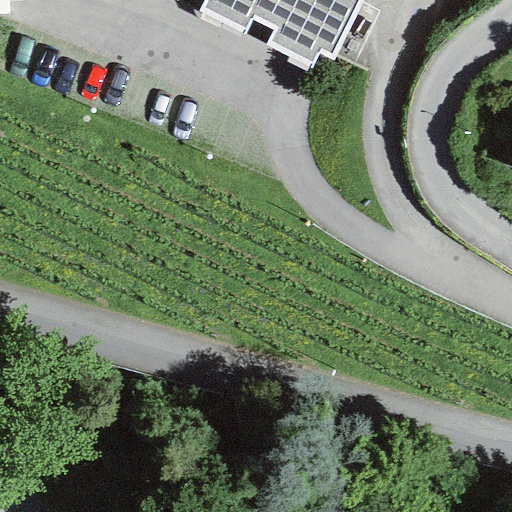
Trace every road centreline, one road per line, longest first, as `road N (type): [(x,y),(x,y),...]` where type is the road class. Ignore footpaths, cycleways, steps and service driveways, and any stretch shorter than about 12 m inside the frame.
road 1 (unclassified): [(0,302),(511,442)]
road 2 (unclassified): [(511,242),(453,198),(441,181),(430,129),(450,70),(511,11)]
